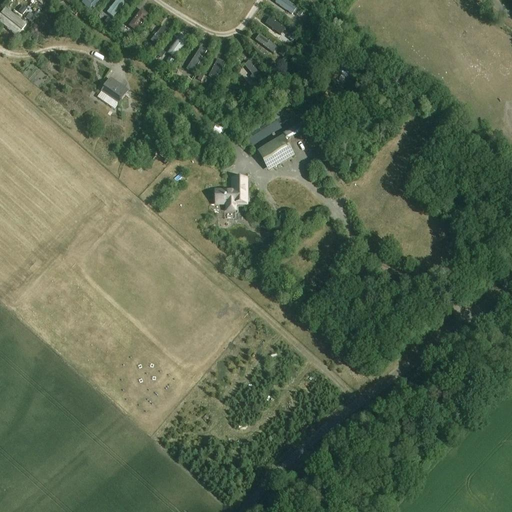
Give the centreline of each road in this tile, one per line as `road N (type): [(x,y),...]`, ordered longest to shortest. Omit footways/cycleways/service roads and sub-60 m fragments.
road 1 (unclassified): [(241,511),(286,461),(511,285)]
road 2 (unknown): [(65,0),(228,136)]
road 3 (track): [(157,0),(221,35),(238,33),(262,0)]
road 4 (track): [(0,47),(18,55),(74,48),(124,69)]
